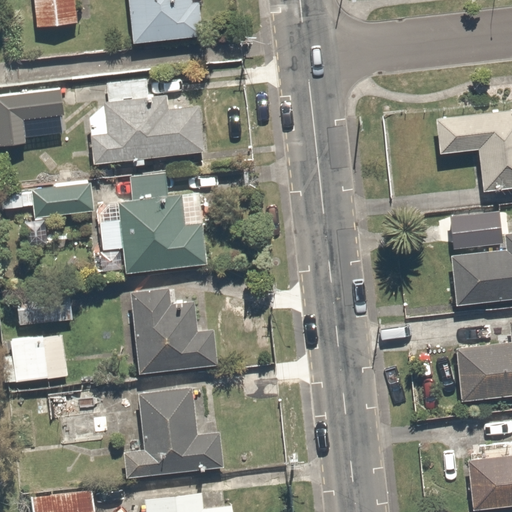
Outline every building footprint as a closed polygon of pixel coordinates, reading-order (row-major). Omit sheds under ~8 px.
[(64,0),(17,0),(22,37),(68,32),(64,0)] [(119,0),(124,53),(197,46),(194,7),(185,8),(183,0),(119,0)] [(95,171),(207,159),(201,110),(170,114),(168,100),(147,102),(145,87),(108,91),(110,107),(88,110),(95,171)] [(0,129),(69,128),(68,98),(0,99),(0,129)] [(511,110),(434,115),(437,156),(471,155),(473,193),(511,190),(511,110)] [(125,281),(206,272),(202,229),(181,231),(178,203),(166,205),(163,181),(128,185),(131,207),(117,208),(125,281)] [(28,194),(28,222),(78,223),(78,194),(28,194)] [(453,254),(456,302),(511,298),(511,227),(506,227),(507,251),(453,254)] [(140,380),(221,371),(216,334),(199,336),(195,305),(172,308),(170,292),(131,296),(140,380)] [(21,299),(23,332),(65,330),(64,297),(21,299)] [(13,344),(15,394),(63,392),(61,342),(13,344)] [(511,344),(459,351),(466,406),(511,400),(511,344)] [(126,483),(224,472),(220,435),(198,438),(193,392),(139,398),(145,454),(123,456),(126,483)] [(46,405),(47,428),(99,425),(98,402),(46,405)] [(511,457),(471,459),(473,511),(511,509),(511,457)] [(89,511),(88,499),(49,505),(49,511),(89,511)]
